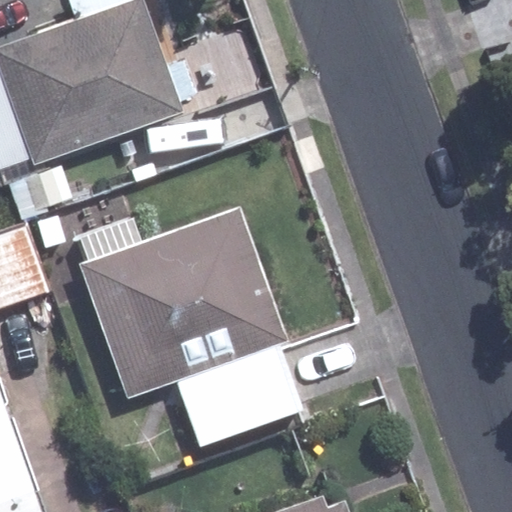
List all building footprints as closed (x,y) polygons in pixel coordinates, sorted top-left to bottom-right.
[(0,159),(24,151),(25,157),(174,104),(171,95),(192,88),(178,52),(158,59),(135,0),(110,0),(0,40),(0,159)] [(79,254),(72,257),(121,393),(168,376),(190,441),(292,405),(270,339),(278,336),(229,201),(134,235),(125,211),(70,231),(79,254)] [(19,222),(0,228),(0,301),(42,286),(19,222)] [(24,329),(0,338),(0,355),(18,404),(49,393),(24,329)] [(0,500),(27,490),(0,414),(0,500)] [(0,500),(0,511),(34,511),(27,490),(0,500)] [(340,511),(335,496),(316,503),(312,492),(257,511),(340,511)]
